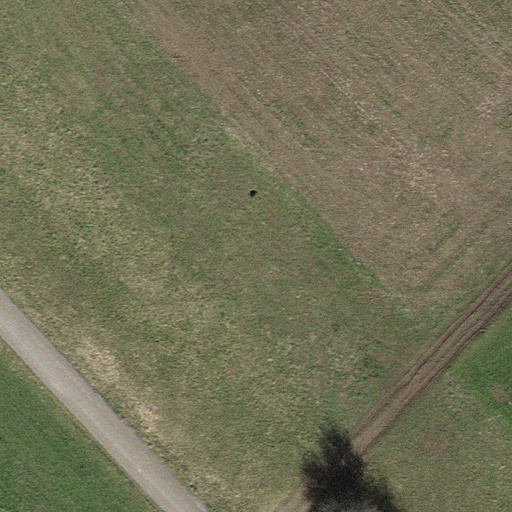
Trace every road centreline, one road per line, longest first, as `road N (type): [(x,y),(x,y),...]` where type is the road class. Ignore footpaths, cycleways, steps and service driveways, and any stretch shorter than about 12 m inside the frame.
road 1 (track): [(511,250),(242,511)]
road 2 (track): [(0,313),(167,511)]
